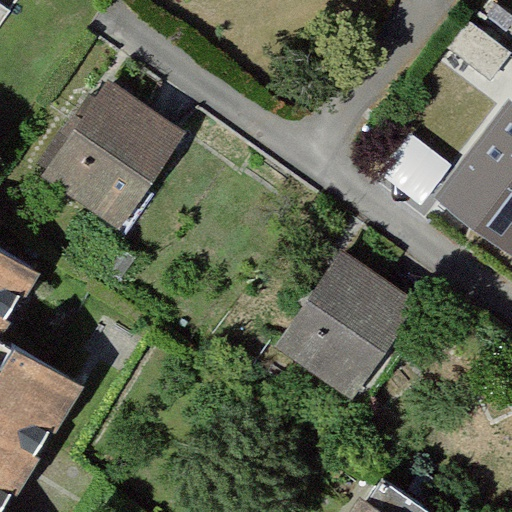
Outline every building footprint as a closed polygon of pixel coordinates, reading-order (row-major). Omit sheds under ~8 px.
[(102,73),(39,168),(110,214),(173,119),(102,73)] [(511,107),(510,106),(441,197),(511,249),(511,107)] [(416,125),(386,164),(424,193),(453,153),(416,125)] [(0,511),(0,510),(82,376),(0,325),(0,321),(37,261),(0,238),(0,511)] [(339,244),(273,340),(343,389),(410,292),(339,244)] [(398,511),(360,485),(341,511),(398,511)]
